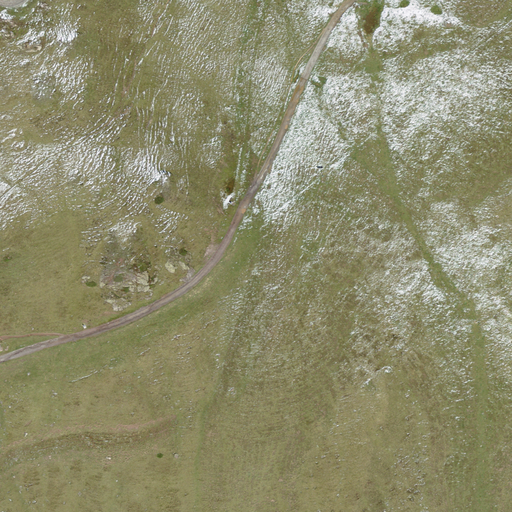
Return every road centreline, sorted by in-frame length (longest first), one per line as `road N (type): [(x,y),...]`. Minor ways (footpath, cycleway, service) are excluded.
road 1 (track): [(68,337),(188,286),(256,182)]
road 2 (track): [(256,182),(321,42),(353,0)]
